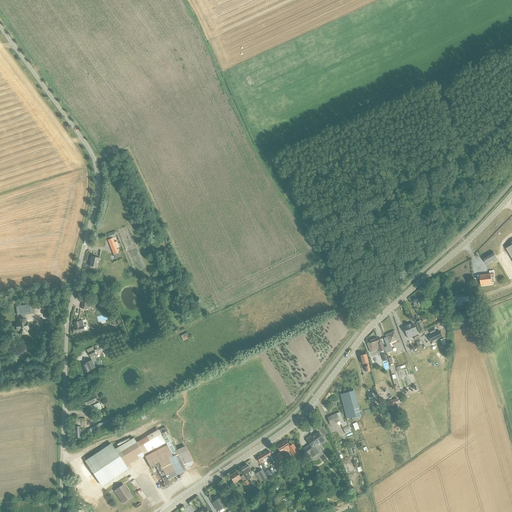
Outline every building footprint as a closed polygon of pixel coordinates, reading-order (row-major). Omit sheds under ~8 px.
[(113,238),(108,240),(114,255),(115,259),(120,257),(119,253),(117,249),(121,247),(119,242),(117,242),(114,243),(114,241),(117,240),(115,238),(113,239),(113,238)] [(495,262),(498,260),(494,252),(484,258),(487,264),(494,260),(495,262)] [(91,257),(89,266),(97,268),(99,258),(91,257)] [(492,276),(495,275),(495,273),(480,275),(481,285),(493,284),(492,276)] [(469,292),(454,295),(456,307),(471,305),(469,292)] [(28,329),(27,323),(26,323),(26,319),(25,319),(24,314),(33,313),(32,305),(21,307),(20,307),(16,307),(16,308),(17,311),(17,315),(21,315),(22,318),(22,319),(18,320),(18,324),(16,324),(17,331),(19,330),(20,335),(28,334),(27,329),(28,329)] [(38,319),(30,319),(30,334),(38,334),(38,319)] [(83,321),(74,322),(75,328),(72,328),(73,333),(84,331),(83,321)] [(406,326),(403,328),(408,338),(418,334),(413,323),(410,325),(410,324),(406,326)] [(440,331),(428,337),(430,342),(442,336),(440,331)] [(188,332),(181,336),(183,340),(190,337),(188,332)] [(385,348),(386,350),(388,353),(393,351),(390,344),(398,340),(395,332),(386,335),(388,339),(385,340),(388,347),(385,348)] [(380,353),(386,350),(385,348),(382,339),(378,340),(378,339),(370,341),(371,342),(367,343),(370,352),(379,349),(380,353)] [(88,353),(90,356),(90,357),(93,355),(106,350),(103,343),(98,344),(100,348),(94,350),(88,353)] [(366,354),(360,356),(362,364),(365,364),(365,365),(364,365),(365,372),(370,371),(366,354)] [(93,355),(90,357),(91,359),(86,362),(86,363),(82,365),(85,372),(90,370),(89,369),(95,367),(93,363),(96,361),(93,355)] [(84,400),(86,405),(101,398),(97,390),(92,392),(94,395),(84,400)] [(340,394),(347,419),(360,415),(354,391),(340,394)] [(399,404),(397,399),(388,402),(390,407),(399,404)] [(102,400),(97,403),(100,410),(105,407),(102,400)] [(341,415),(340,412),(337,414),(337,413),(328,417),(331,425),(340,421),(342,427),(347,425),(345,421),(344,422),(341,415)] [(81,419),(76,419),(73,419),(74,439),(81,438),(81,419)] [(88,430),(91,435),(102,428),(99,423),(88,430)] [(343,427),(345,433),(351,431),(349,425),(343,427)] [(134,437),(118,446),(129,464),(139,458),(140,458),(145,455),(144,453),(156,447),(157,449),(145,456),(150,467),(158,481),(162,479),(164,483),(164,484),(166,488),(171,485),(168,480),(177,476),(195,467),(185,446),(177,450),(165,426),(159,429),(158,428),(137,441),(134,437)] [(310,444),(309,445),(304,448),(308,455),(311,453),(313,457),(320,452),(316,447),(317,446),(316,445),(324,439),(319,432),(313,436),(312,435),(307,439),(310,444)] [(286,440),(276,446),(277,447),(276,448),(277,449),(280,452),(283,450),(284,452),(289,450),(293,457),(298,454),(293,444),(289,446),(286,440)] [(127,469),(111,445),(86,461),(102,486),(127,469)] [(257,458),(264,469),(265,472),(268,475),(269,477),(272,475),(269,469),(267,470),(266,468),(263,463),(264,462),(263,460),(271,455),(269,450),(257,458)] [(285,462),(279,452),(275,455),(281,464),(285,462)] [(247,464),(240,468),(244,475),(248,480),(251,478),(248,473),(251,471),(247,464)] [(228,476),(233,483),(241,478),(239,476),(241,475),(238,470),(228,476)] [(258,472),(264,480),(267,478),(262,470),(258,472)] [(247,480),(242,482),(248,491),(253,488),(247,480)] [(114,491),(123,503),(133,497),(130,493),(129,493),(123,485),(114,491)] [(218,499),(212,502),(215,506),(216,505),(220,510),(221,511),(225,510),(224,508),(227,506),(222,498),(221,497),(218,499)] [(85,511),(86,511),(90,507),(81,502),(78,507),(85,511)]
